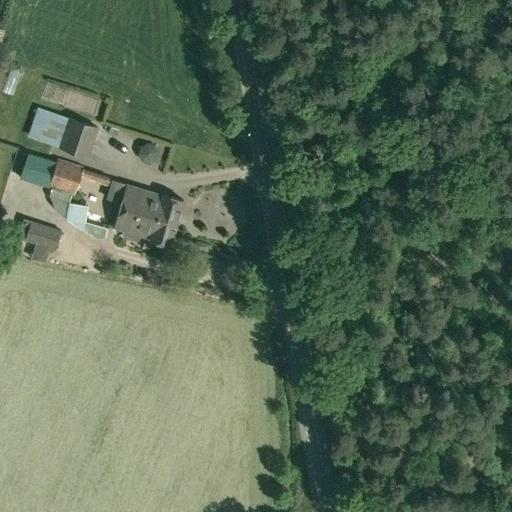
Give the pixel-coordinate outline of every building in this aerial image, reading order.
[(69,118),(60,147),(89,156),(98,127),(69,118)] [(49,186),(56,160),(28,151),(20,179),(49,187),(49,186)] [(82,166),(57,159),(56,160),(49,186),(54,187),(73,193),(74,193),(82,166)] [(140,235),(149,238),(158,210),(134,203),(138,187),(126,184),(111,180),(107,196),(121,200),(113,228),(123,230),(122,233),(124,237),(136,240),(139,238),(140,235)] [(138,186),(138,187),(134,203),(158,210),(149,238),(149,239),(170,245),(183,199),(138,186)] [(63,216),(66,218),(70,202),(73,193),(54,187),(51,196),(54,202),(54,204),(54,205),(55,207),(56,209),(58,211),(61,214),(63,216)] [(55,248),(62,230),(24,219),(18,237),(55,248)]
